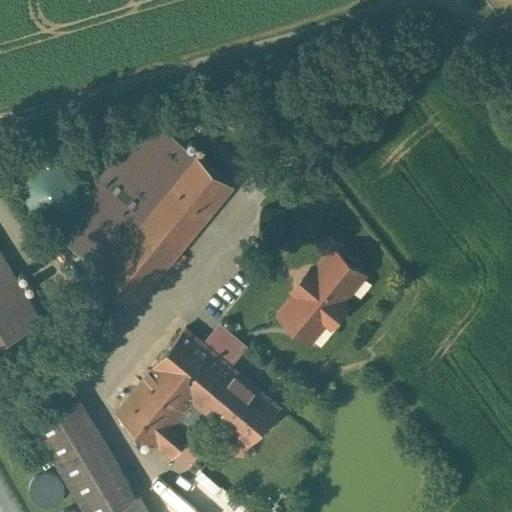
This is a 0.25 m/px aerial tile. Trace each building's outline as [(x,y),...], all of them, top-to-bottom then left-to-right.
[(149,116),(52,233),(97,269),(193,152),(149,116)] [(97,269),(96,270),(135,301),(232,184),(193,152),(97,269)] [(74,202),(76,191),(73,180),(67,170),(58,164),(46,162),(35,165),(26,171),(20,181),(18,192),(21,203),(27,212),(37,218),(48,220),(59,218),(68,211),(74,202)] [(333,247),(279,312),(308,336),(325,316),(330,321),(345,303),(340,298),(362,271),(353,263),(355,260),(345,252),(343,255),(333,247)] [(0,259),(0,341),(36,320),(0,259)] [(81,304),(35,361),(65,386),(112,329),(81,304)] [(279,404),(184,326),(115,410),(155,444),(156,443),(171,456),(192,431),(207,413),(245,444),(279,404)] [(133,494),(76,398),(32,424),(84,511),(149,511),(137,492),(133,494)]
